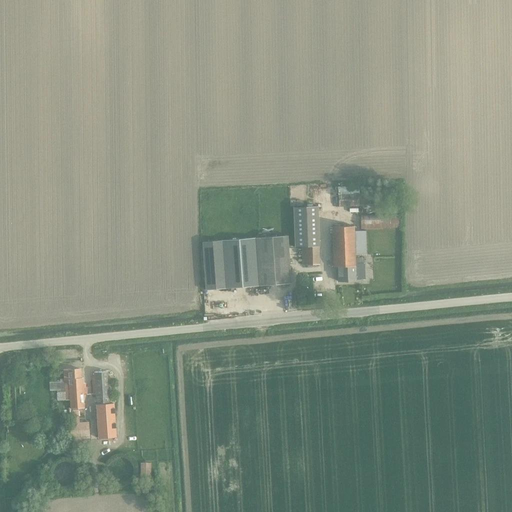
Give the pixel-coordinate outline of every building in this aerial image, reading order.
[(359,205),(380,204),(380,213),(398,213),(398,197),(384,197),(384,194),(359,196),(358,186),(338,187),(338,195),(338,207),(359,205)] [(317,207),(293,207),(295,248),(302,248),(302,265),(319,265),(318,222),(317,207)] [(360,214),(360,230),(398,229),(397,214),(360,214)] [(366,231),(354,231),(354,226),(332,227),(333,267),(337,266),(338,281),(355,281),(355,264),(364,264),(364,258),(355,258),(355,255),(366,255),(366,231)] [(207,290),(259,286),(291,284),(287,236),(203,241),(207,290)] [(70,408),(84,407),(83,394),(87,393),(87,388),(83,388),(82,379),(80,379),(80,369),(63,370),(63,380),(64,380),(64,392),(57,392),(57,400),(69,399),(70,408)] [(107,372),(94,372),(94,378),(92,378),(93,395),(96,395),(97,417),(110,417),(107,372)] [(69,417),(71,439),(72,450),(89,449),(87,422),(79,423),(79,416),(69,417)] [(110,417),(97,417),(98,447),(115,447),(113,417),(110,417)] [(151,463),(140,463),(140,476),(151,476),(151,463)]
